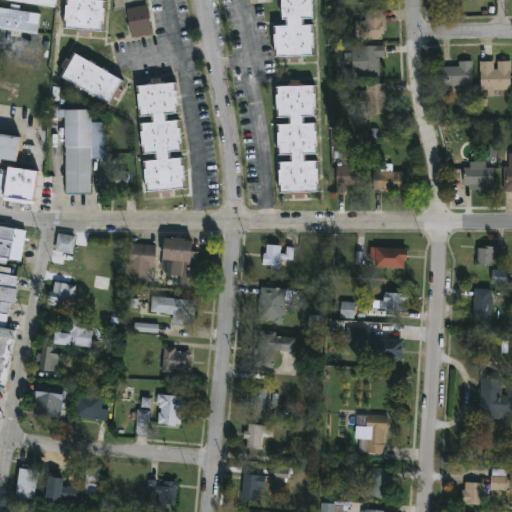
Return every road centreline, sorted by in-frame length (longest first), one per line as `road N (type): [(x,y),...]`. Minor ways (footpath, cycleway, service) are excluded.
road 1 (residential): [(209,511),(237,152),(205,0)]
road 2 (residential): [(423,511),(444,226),(421,102),(416,0)]
road 3 (residential): [(0,218),(55,226),(236,220),(511,227)]
road 4 (residential): [(11,437),(55,226)]
road 5 (residential): [(11,437),(214,458)]
